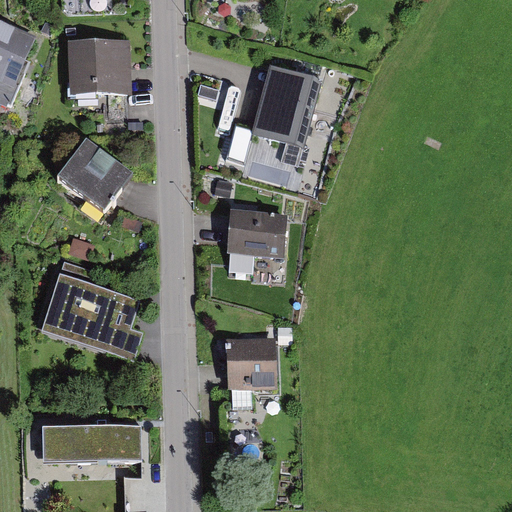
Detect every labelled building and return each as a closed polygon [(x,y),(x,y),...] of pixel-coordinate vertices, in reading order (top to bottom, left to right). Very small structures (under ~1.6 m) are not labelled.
[(76,0),(77,17),(126,15),(125,0),(76,0)] [(0,130),(7,133),(35,60),(0,46),(0,130)] [(128,67),(67,70),(69,123),(131,120),(128,67)] [(293,184),(317,99),(263,84),(244,151),(277,161),(272,178),(293,184)] [(58,216),(105,245),(136,197),(89,167),(58,216)] [(213,202),(211,216),(228,218),(230,204),(213,202)] [(227,282),(283,285),(286,242),(229,238),(227,282)] [(58,286),(86,296),(89,288),(61,278),(58,286)] [(129,378),(138,349),(126,345),(135,317),(54,293),(37,350),(129,378)] [(290,348),(274,349),(275,367),(290,367),(290,348)] [(275,408),(274,362),(222,364),(223,409),(275,408)] [(143,427),(44,429),(44,460),(143,459),(143,475),(123,475),(124,511),(161,511),(160,419),(143,419),(143,427)]
